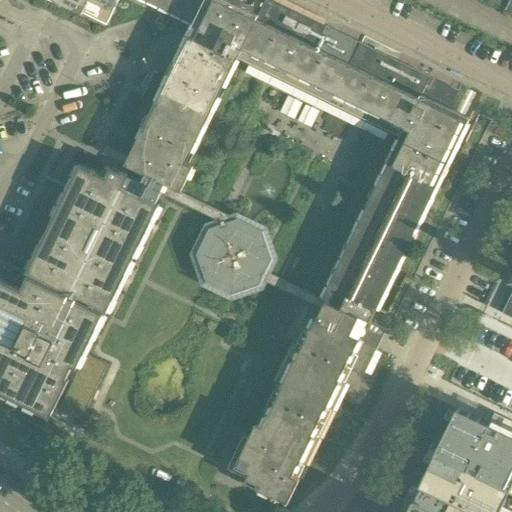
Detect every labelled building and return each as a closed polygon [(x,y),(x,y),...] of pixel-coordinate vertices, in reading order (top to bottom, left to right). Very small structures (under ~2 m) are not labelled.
[(0,380),(9,385),(13,387),(8,396),(38,411),(42,401),(56,408),(67,385),(70,379),(67,378),(73,366),(77,368),(82,358),(84,354),(85,353),(83,352),(84,351),(85,351),(91,341),(91,340),(81,335),(87,323),(97,328),(104,313),(106,314),(113,301),(114,299),(104,294),(117,269),(126,273),(140,244),(131,239),(140,220),(143,214),(153,219),(160,203),(146,196),(145,195),(149,185),(152,187),(167,194),(185,203),(198,209),(203,212),(210,215),(213,217),(209,225),(207,230),(202,241),(201,243),(196,253),(206,282),(233,295),(245,291),(252,289),(262,285),(265,279),(266,276),(305,295),(303,299),(285,336),(297,342),(263,411),(250,437),(244,434),(230,463),(250,473),(247,478),(261,485),(258,489),(268,494),(274,497),(277,492),(289,498),(286,503),(288,504),(353,370),(360,373),(364,372),(373,355),(375,350),(374,346),(366,342),(367,341),(354,335),(358,326),(362,328),(366,319),(371,322),(449,162),(470,118),(452,110),(450,108),(454,99),(446,95),(442,104),(422,95),(431,77),(397,60),(378,51),(361,43),(339,32),(273,0),(265,0),(260,11),(240,1),(240,0),(230,0),(230,1),(227,0),(144,0),(194,24),(188,36),(187,38),(178,33),(172,45),(169,43),(163,55),(166,57),(161,68),(170,73),(143,129),(125,165),(127,165),(129,161),(143,168),(141,172),(142,173),(142,172),(146,174),(141,182),(108,166),(106,165),(101,174),(96,172),(97,171),(92,168),(91,170),(79,164),(72,179),(81,184),(69,209),(59,205),(45,234),(55,238),(42,264),(33,259),(25,274),(33,278),(27,291),(13,285),(9,294),(0,289),(0,282),(1,281),(2,282),(3,280),(0,278),(0,380)] [(53,0),(59,3),(60,6),(64,5),(82,14),(83,13),(87,3),(93,1),(103,6),(100,12),(101,12),(104,7),(109,9),(114,7),(115,7),(118,0),(53,0)] [(511,0),(489,0),(506,8),(506,9),(506,10),(507,8),(511,10),(511,0)] [(511,284),(511,286),(511,292),(502,313),(511,318),(511,284)] [(511,433),(459,408),(407,511),(499,511),(511,489),(511,433)]
